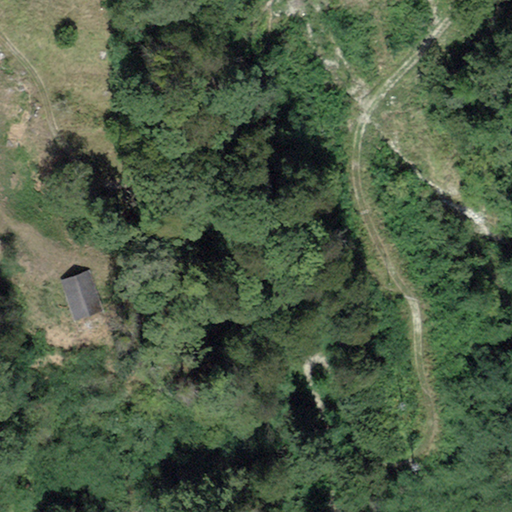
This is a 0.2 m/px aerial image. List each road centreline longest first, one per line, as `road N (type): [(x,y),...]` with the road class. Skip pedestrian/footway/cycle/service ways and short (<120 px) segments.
road 1 (track): [(334,511),(331,453),(309,363),(320,359),(328,368),(365,446),(383,462),(416,452),(429,421),(417,306),(359,201),(360,132),(392,81),(482,0)]
road 2 (track): [(271,0),(218,75),(164,126),(145,165),(113,186),(78,161),(0,37)]
